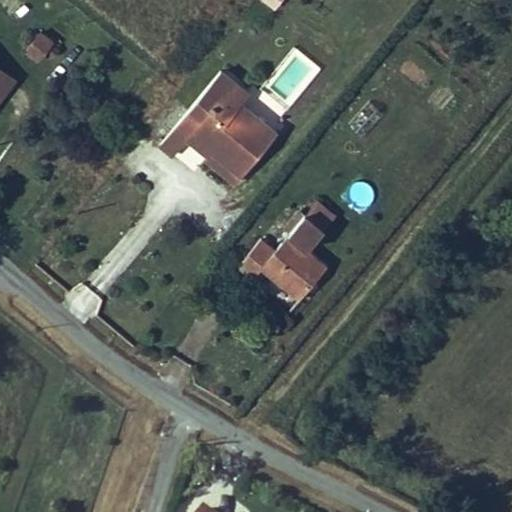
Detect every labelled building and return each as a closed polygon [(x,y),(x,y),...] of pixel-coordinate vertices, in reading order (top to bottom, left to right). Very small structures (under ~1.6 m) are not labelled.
[(0,0),(0,6),(16,24),(31,11),(21,0),(0,0)] [(54,54),(59,48),(40,32),(25,49),(36,58),(45,47),(54,54)] [(4,73),(0,70),(0,94),(11,80),(4,73)] [(221,72),(161,144),(173,155),(189,137),(201,147),(209,138),(217,145),(213,150),(241,173),(276,133),(240,104),(249,94),(221,72)] [(235,181),(241,173),(213,150),(207,157),(235,181)] [(318,195),(310,204),(328,220),(336,211),(318,195)] [(260,268),(299,298),(326,264),(307,249),(322,229),(304,214),(274,250),(260,239),(237,266),(252,277),(260,268)]
